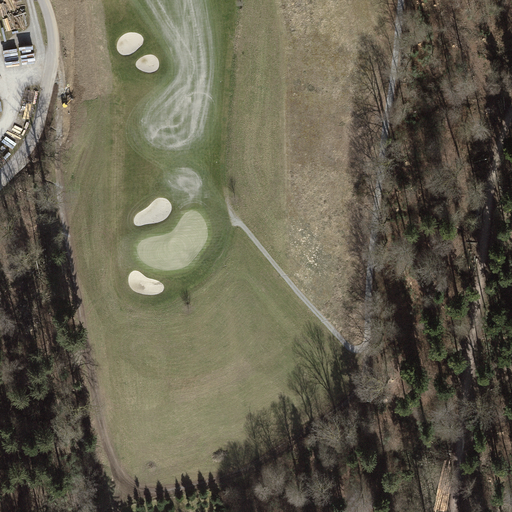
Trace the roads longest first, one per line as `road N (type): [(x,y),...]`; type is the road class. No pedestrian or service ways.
road 1 (track): [(398,0),(364,380),(259,459),(176,493),(119,482)]
road 2 (track): [(119,482),(104,452),(57,206),(54,56)]
road 3 (unclassified): [(42,0),(54,56),(44,107),(0,178)]
